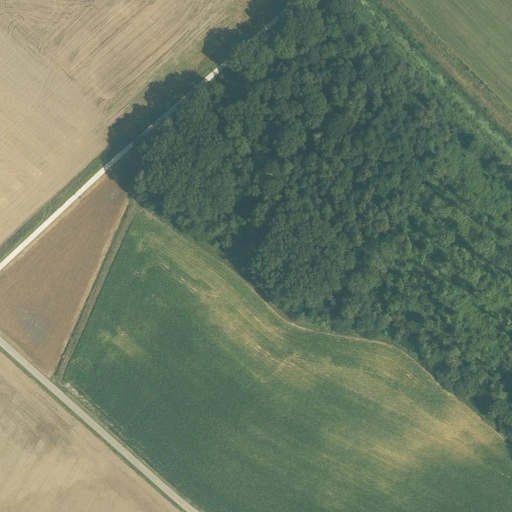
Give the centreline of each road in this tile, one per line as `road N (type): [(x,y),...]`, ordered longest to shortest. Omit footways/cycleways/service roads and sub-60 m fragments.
road 1 (unclassified): [(191,511),(0,341)]
road 2 (track): [(511,121),(390,0)]
